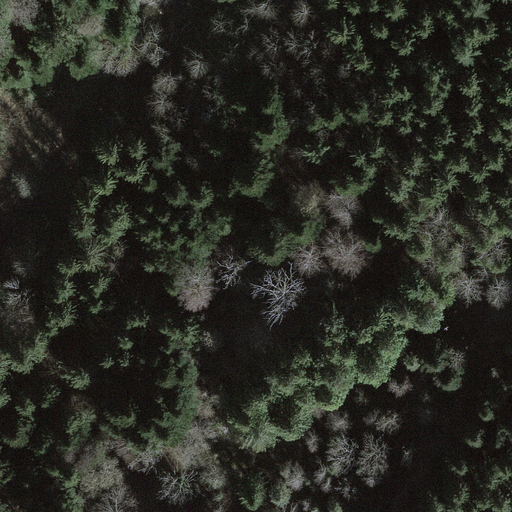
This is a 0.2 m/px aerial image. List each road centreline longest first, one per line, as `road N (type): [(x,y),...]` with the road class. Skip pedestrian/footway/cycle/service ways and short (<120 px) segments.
road 1 (track): [(129,511),(442,312),(511,281)]
road 2 (track): [(384,511),(429,451),(511,288)]
road 3 (track): [(0,165),(184,0)]
